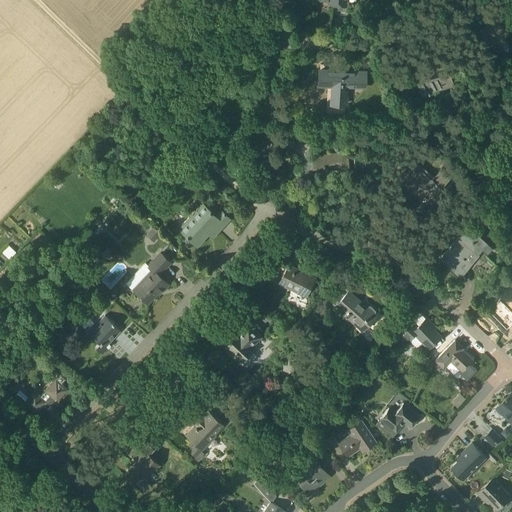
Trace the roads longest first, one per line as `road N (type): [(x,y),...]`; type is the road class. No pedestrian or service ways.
road 1 (unclassified): [(45,455),(264,207)]
road 2 (track): [(36,0),(260,204)]
road 3 (residential): [(504,363),(422,283),(330,246),(264,207)]
road 4 (residential): [(271,37),(349,41),(448,0)]
road 5 (residential): [(264,207),(271,37)]
road 6 (residential): [(422,464),(504,363)]
